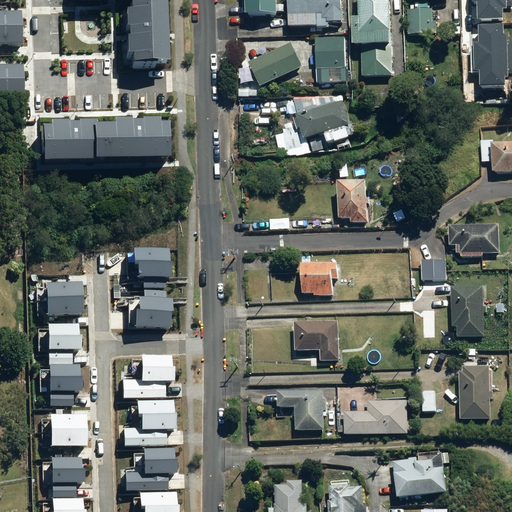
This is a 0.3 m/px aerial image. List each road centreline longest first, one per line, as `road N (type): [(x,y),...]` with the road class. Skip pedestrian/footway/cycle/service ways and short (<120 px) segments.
road 1 (residential): [(204,0),(212,346)]
road 2 (residential): [(212,346),(213,511)]
road 3 (residential): [(102,347),(107,511)]
